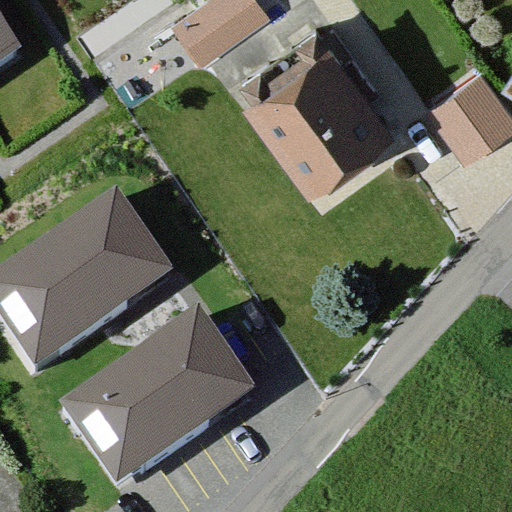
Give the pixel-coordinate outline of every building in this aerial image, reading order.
[(199,51),(270,5),(266,0),(192,0),(173,12),(199,51)] [(0,64),(17,53),(0,29),(0,64)] [(404,125),(339,35),(254,95),(319,185),(404,125)] [(511,102),(481,60),(425,100),(465,155),(511,121),(511,102)] [(119,200),(0,280),(0,318),(43,382),(180,289),(119,200)] [(203,320),(65,411),(118,490),(256,399),(203,320)]
